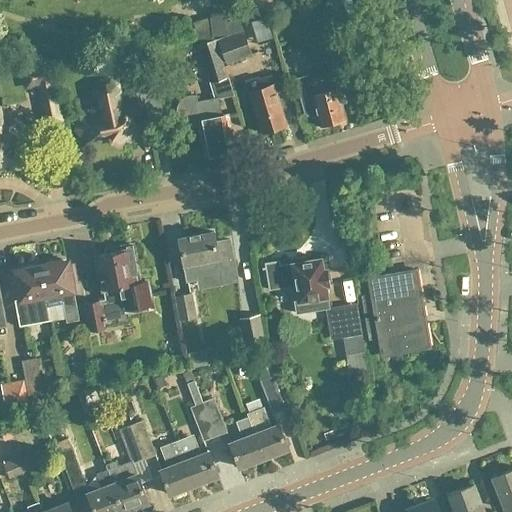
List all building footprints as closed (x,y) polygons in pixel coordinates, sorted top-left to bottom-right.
[(212,37),(226,36),(223,14),(209,15),(212,37)] [(226,65),(250,56),(242,33),(217,41),(226,65)] [(209,84),(226,79),(215,42),(198,47),(209,84)] [(332,69),(345,65),(340,47),(327,51),(332,69)] [(310,118),(316,117),(319,128),(345,122),(340,105),(344,104),(337,77),(330,79),(326,62),(306,68),(308,77),(294,81),(303,115),(310,118)] [(260,135),(285,127),(273,86),(272,86),(269,77),(258,81),(261,90),(248,94),(260,135)] [(128,109),(145,106),(141,80),(123,83),(128,109)] [(100,85),(95,91),(101,119),(79,123),(80,128),(77,130),(83,140),(84,145),(106,141),(118,149),(123,140),(128,143),(138,128),(129,122),(133,116),(121,108),(119,111),(114,88),(109,83),(100,85)] [(41,99),(46,126),(61,123),(56,96),(41,99)] [(217,99),(197,103),(196,97),(193,97),(191,96),(189,97),(187,97),(184,98),(183,99),(181,100),(179,102),(178,104),(177,106),(176,108),(175,110),(175,112),(175,114),(175,117),(176,119),(177,121),(178,123),(180,124),(181,126),(183,127),(185,128),(188,129),(190,129),(192,129),(194,129),(196,128),(199,127),(205,158),(232,153),(228,135),(230,135),(227,116),(221,117),(217,99)] [(0,167),(6,166),(13,170),(22,157),(14,152),(11,134),(5,135),(5,133),(3,134),(0,117),(0,167)] [(48,138),(37,136),(35,148),(47,149),(48,138)] [(213,234),(178,241),(183,267),(184,267),(187,282),(197,280),(194,265),(199,264),(217,260),(222,284),(236,282),(228,241),(215,244),(213,234)] [(103,319),(102,315),(125,311),(126,313),(151,309),(147,283),(139,284),(132,247),(119,249),(116,253),(96,257),(102,292),(104,292),(106,301),(85,305),(91,334),(105,331),(104,325),(107,325),(105,319),(103,319)] [(328,306),(325,286),(329,285),(327,271),(322,272),(320,261),(306,263),(306,259),(294,261),(295,265),(279,267),(278,262),(264,265),(268,292),(291,288),(296,315),(328,310),(327,306),(328,306)] [(70,262),(57,264),(57,262),(40,266),(47,305),(62,302),(66,324),(78,322),(72,293),(73,293),(72,285),(76,284),(73,266),(71,267),(70,262)] [(17,317),(48,311),(47,305),(40,266),(23,269),(23,271),(10,273),(11,278),(9,278),(13,296),(17,295),(18,302),(14,303),(17,317)] [(346,297),(356,296),(353,270),(343,271),(346,297)] [(382,356),(428,348),(414,272),(368,280),(371,296),(361,298),(369,341),(379,340),(382,356)] [(175,299),(181,324),(196,321),(191,295),(175,299)] [(357,305),(325,311),(330,342),(348,339),(350,356),(364,354),(357,305)] [(257,315),(238,320),(244,347),(263,343),(257,315)] [(200,354),(188,356),(190,369),(203,366),(200,354)] [(272,417),(286,412),(265,356),(251,361),(272,417)] [(28,398),(43,394),(36,360),(21,363),(28,398)] [(70,373),(70,401),(85,400),(85,373),(70,373)] [(23,382),(7,386),(9,398),(3,399),(7,415),(28,410),(23,382)] [(107,399),(117,396),(114,387),(104,390),(107,399)] [(215,439),(201,404),(198,395),(192,398),(195,407),(189,409),(203,443),(215,439)] [(201,404),(215,439),(227,435),(213,400),(201,404)] [(248,421),(263,460),(287,451),(278,426),(270,430),(265,416),(259,419),(256,412),(246,416),(248,421)] [(237,425),(243,440),(229,445),(239,469),(263,460),(248,421),(237,425)] [(130,427),(143,462),(155,457),(142,422),(130,427)] [(118,431),(130,463),(132,462),(133,466),(143,462),(130,427),(129,423),(117,427),(119,431),(118,431)] [(80,511),(90,507),(85,494),(88,493),(67,440),(54,445),(80,511)] [(186,440),(176,443),(193,487),(217,478),(208,453),(200,457),(195,443),(188,446),(186,440)] [(193,487),(176,443),(167,447),(169,453),(163,456),(168,469),(159,472),(169,496),(193,487)] [(20,459),(26,473),(44,466),(38,452),(20,459)] [(9,480),(26,473),(20,459),(3,466),(9,480)] [(127,511),(148,504),(133,466),(132,462),(130,463),(118,468),(116,463),(105,467),(107,472),(122,511),(127,511)] [(511,511),(511,471),(491,480),(503,511),(511,511)] [(122,511),(107,472),(96,476),(101,490),(87,495),(93,511),(122,511)] [(482,511),(473,487),(447,496),(453,511),(482,511)] [(434,511),(431,503),(407,511),(434,511)]
